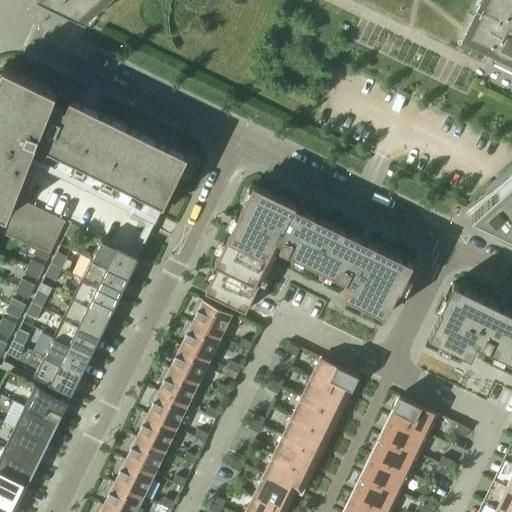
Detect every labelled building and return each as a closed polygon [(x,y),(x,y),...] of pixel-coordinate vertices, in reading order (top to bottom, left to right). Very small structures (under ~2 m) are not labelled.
[(87,21),(83,19),(104,0),(40,0),(86,22),(87,21)] [(511,0),(482,0),(465,35),(511,57),(511,0)] [(56,92),(56,91),(3,65),(0,73),(0,231),(50,251),(65,220),(23,199),(15,196),(33,151),(56,92)] [(163,205),(167,197),(188,155),(70,98),(70,99),(56,92),(33,151),(44,156),(48,148),(163,205)] [(511,175),(470,213),(511,233),(511,175)] [(252,184),(214,265),(217,267),(204,293),(245,312),(259,283),(256,281),(276,240),(281,242),(278,249),(349,283),(343,296),(386,317),(412,263),(368,242),(366,246),(357,242),(359,237),(304,211),(302,215),(292,211),(295,205),(252,184)] [(80,228),(70,223),(64,234),(75,239),(80,228)] [(138,256),(101,238),(91,257),(129,276),(138,256)] [(50,252),(37,247),(34,255),(46,260),(50,252)] [(51,263),(61,268),(67,256),(57,251),(51,263)] [(91,257),(82,277),(119,295),(129,276),(91,257)] [(44,265),(31,259),(25,273),(38,279),(44,265)] [(56,280),(61,268),(51,263),(45,275),(56,280)] [(110,315),(119,295),(82,277),(72,297),(110,315)] [(35,284),(22,278),(15,292),(28,298),(35,284)] [(430,336),(465,353),(471,356),(477,343),(478,343),(482,345),(511,359),(511,309),(454,282),(440,309),(442,310),(429,336),(430,336)] [(32,301),(43,306),(48,294),(38,289),(32,301)] [(199,296),(191,311),(195,313),(191,321),(188,319),(187,319),(221,336),(233,312),(199,296)] [(72,297),(63,316),(100,335),(110,315),(72,297)] [(25,303),(12,298),(6,311),(19,317),(25,303)] [(37,318),(43,306),(32,301),(27,313),(37,318)] [(91,354),(100,335),(63,316),(53,336),(91,354)] [(16,323),(3,317),(0,322),(0,332),(9,336),(16,323)] [(210,358),(221,336),(187,319),(180,334),(184,336),(180,343),(177,341),(176,342),(210,358)] [(14,340),(24,345),(29,333),(19,328),(14,340)] [(53,336),(43,355),(81,374),(91,354),(53,336)] [(238,344),(249,349),(252,342),(242,337),(238,344)] [(18,357),(24,345),(14,340),(8,352),(18,357)] [(199,381),(210,358),(176,342),(169,356),(173,358),(169,366),(166,364),(165,365),(199,381)] [(285,349),(296,355),(299,347),(289,342),(285,349)] [(71,393),(81,374),(43,355),(34,375),(71,393)] [(320,357),(263,475),(295,490),(301,493),(359,374),(321,356),(320,357)] [(227,367),(238,372),(241,365),(231,360),(227,367)] [(158,379),(162,381),(158,389),(155,387),(154,388),(188,405),(199,381),(165,365),(158,379)] [(284,379),(274,373),(267,388),(277,393),(284,379)] [(216,390),(227,395),(230,388),(220,382),(216,390)] [(34,384),(24,405),(58,421),(68,400),(34,384)] [(154,388),(147,402),(151,404),(147,412),(143,410),(177,427),(188,405),(154,388)] [(399,394),(390,414),(428,432),(438,412),(399,394)] [(24,405),(14,426),(48,442),(58,421),(24,405)] [(205,412),(216,418),(219,410),(209,405),(205,412)] [(166,449),(177,427),(143,410),(136,425),(140,427),(136,434),(132,433),(166,449)] [(265,418),(255,412),(248,427),(259,432),(265,418)] [(390,414),(380,434),(418,452),(428,432),(390,414)] [(455,431),(465,436),(468,428),(458,424),(455,431)] [(14,426),(4,447),(37,463),(48,442),(14,426)] [(194,435),(205,440),(208,433),(198,428),(194,435)] [(132,433),(125,448),(129,449),(125,457),(121,455),(121,456),(155,472),(166,449),(132,433)] [(380,434),(371,453),(409,472),(418,452),(380,434)] [(4,447),(0,454),(0,470),(27,484),(37,463),(4,447)] [(194,463),(197,456),(187,451),(183,458),(194,463)] [(247,456),(236,451),(229,466),(240,471),(247,456)] [(361,473),(399,492),(409,472),(371,453),(361,473)] [(443,454),(439,462),(449,467),(453,459),(443,454)] [(144,495),(155,472),(121,456),(114,470),(118,472),(114,480),(110,478),(144,495)] [(439,462),(436,469),(446,474),(449,467),(439,462)] [(0,470),(0,496),(17,505),(27,484),(0,470)] [(390,511),(399,492),(361,473),(351,493),(390,511)] [(183,486),(186,479),(176,474),(172,481),(183,486)] [(284,511),(295,490),(263,475),(245,511),(284,511)] [(99,501),(121,511),(135,511),(144,495),(110,478),(103,493),(107,495),(103,503),(99,501)] [(511,511),(511,487),(506,485),(496,505),(509,511),(511,511)] [(389,511),(390,511),(351,493),(342,511),(389,511)] [(219,511),(226,499),(215,494),(208,509),(215,511),(219,511)] [(424,494),(420,501),(430,506),(434,499),(424,494)] [(0,496),(0,511),(13,511),(17,505),(0,496)] [(172,509),(175,501),(165,496),(161,504),(172,509)] [(121,511),(99,501),(94,511),(121,511)] [(420,501),(417,508),(425,511),(427,511),(430,506),(420,501)]
